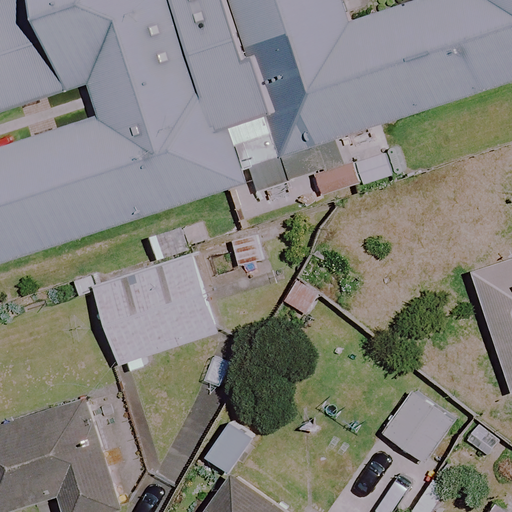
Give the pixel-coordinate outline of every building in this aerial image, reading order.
[(0,148),(0,247),(359,136),(398,123),(511,87),(511,0),(0,0),(0,99),(59,81),(73,125),(6,146),(0,148)] [(191,251),(94,285),(122,367),(219,333),(191,251)] [(511,262),(474,275),(511,389),(511,262)] [(453,424),(412,394),(383,433),(424,463),(453,424)] [(122,511),(88,399),(0,426),(0,511),(17,511),(61,499),(65,511),(122,511)] [(287,511),(238,477),(213,511),(287,511)]
